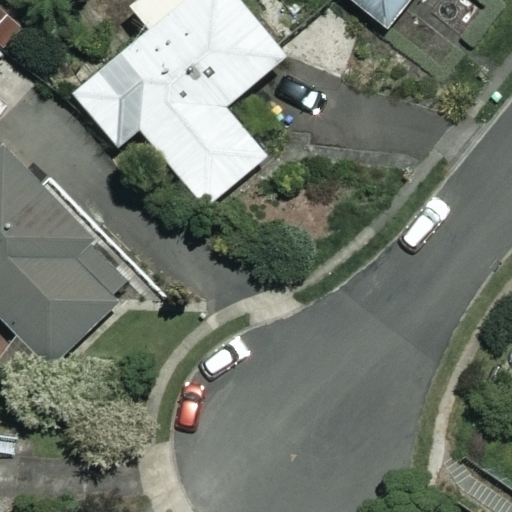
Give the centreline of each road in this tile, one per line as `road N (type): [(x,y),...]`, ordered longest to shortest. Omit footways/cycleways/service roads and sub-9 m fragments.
road 1 (residential): [(292,440),(511,173)]
road 2 (track): [(184,511),(292,440)]
